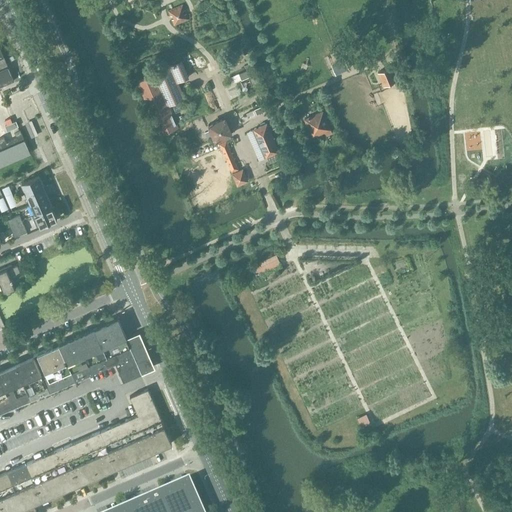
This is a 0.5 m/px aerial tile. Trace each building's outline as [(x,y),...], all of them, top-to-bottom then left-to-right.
[(168,11),(170,16),(172,15),(174,19),(172,20),(174,25),(189,19),(186,13),(184,14),(183,11),(185,10),(182,5),(168,11)] [(0,85),(13,79),(14,81),(14,80),(4,56),(0,47),(0,165),(13,159),(14,160),(14,159),(29,152),(30,153),(20,129),(14,132),(17,137),(6,142),(4,136),(0,137),(0,143),(1,144),(0,144),(0,85)] [(348,69),(345,61),(332,66),(336,74),(348,69)] [(169,65),(137,79),(161,134),(177,127),(174,120),(161,89),(177,82),(169,65)] [(397,80),(391,67),(378,72),(384,86),(397,80)] [(248,70),(239,74),(241,80),(251,76),(248,70)] [(263,106),(254,110),(256,114),(265,111),(263,106)] [(304,119),(312,137),(324,132),(325,136),(332,133),(322,111),(304,119)] [(207,138),(213,136),(215,141),(217,140),(231,134),(224,118),(208,125),(210,129),(205,132),(207,138)] [(26,121),(33,136),(39,133),(33,119),(26,121)] [(18,126),(16,121),(5,126),(7,131),(18,126)] [(266,157),(270,155),(272,161),(282,157),(279,151),(278,151),(269,130),(275,128),(273,123),(267,126),(266,123),(253,129),(266,157)] [(220,146),(231,172),(238,170),(226,141),(219,144),(220,146)] [(235,181),(237,185),(247,181),(242,170),(232,174),(235,181)] [(21,183),(26,193),(44,186),(39,175),(21,183)] [(26,193),(31,204),(48,196),(44,186),(26,193)] [(6,196),(8,201),(14,199),(12,193),(6,196)] [(31,204),(35,214),(53,207),(48,196),(31,204)] [(14,199),(8,201),(11,207),(17,204),(14,199)] [(53,207),(35,214),(36,215),(40,225),(48,222),(49,224),(54,222),(53,219),(57,218),(53,208),(53,207)] [(19,214),(13,217),(16,223),(22,220),(19,214)] [(7,220),(10,225),(16,223),(13,217),(7,220)] [(22,220),(16,223),(21,234),(27,232),(22,220)] [(16,223),(10,225),(15,237),(21,234),(16,223)] [(255,264),(259,274),(281,263),(276,254),(255,264)] [(0,285),(1,285),(4,294),(11,291),(11,290),(15,288),(12,280),(13,280),(12,278),(22,274),(17,264),(12,267),(11,265),(1,269),(1,270),(0,270),(0,285)] [(118,318),(91,330),(107,367),(115,363),(123,381),(142,373),(118,318)] [(65,341),(59,344),(75,381),(107,367),(91,330),(65,341)] [(59,344),(33,355),(49,392),(75,381),(59,344)] [(33,355),(15,363),(30,400),(49,392),(33,355)] [(15,363),(0,369),(0,378),(13,408),(30,400),(15,363)] [(0,413),(13,408),(0,378),(0,413)] [(138,414),(100,431),(116,467),(172,443),(148,388),(130,396),(138,414)] [(370,421),(366,414),(357,418),(361,425),(370,421)] [(100,431),(82,439),(98,475),(109,470),(116,467),(100,431)] [(82,439),(63,447),(79,483),(85,481),(98,475),(82,439)] [(63,447),(26,463),(42,500),(48,497),(72,486),(73,486),(79,483),(63,447)] [(26,463),(7,471),(23,508),(35,502),(35,503),(42,500),(26,463)] [(7,471),(0,474),(0,504),(3,511),(13,511),(23,508),(7,471)] [(201,511),(189,482),(120,511),(201,511)]
